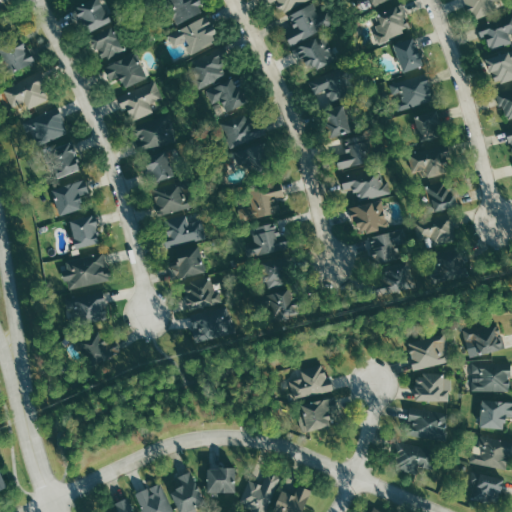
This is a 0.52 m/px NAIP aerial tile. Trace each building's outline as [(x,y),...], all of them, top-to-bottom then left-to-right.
[(110,21),(100,0),(71,0),(86,32),(110,21)] [(177,24),(204,9),(198,0),(164,0),(164,1),(177,24)] [(268,0),(270,3),(276,0),(282,13),(308,0),(268,0)] [(465,0),(473,20),(495,12),(492,4),(501,1),(501,0),(465,0)] [(288,14),(298,33),(287,38),(290,45),(332,24),(326,12),(320,15),(314,2),(288,14)] [(380,41),(410,30),(402,4),(376,13),(379,24),(375,26),(380,41)] [(511,42),(509,33),(511,31),(511,13),(480,23),(488,50),(511,43),(511,42)] [(215,44),(212,35),(216,34),(208,16),(168,32),(173,46),(185,41),(190,54),(215,44)] [(90,34),(100,60),(124,51),(114,25),(90,34)] [(336,59),(325,34),(297,46),(307,71),(336,59)] [(422,67),(416,37),(395,42),(401,72),(422,67)] [(0,46),(0,50),(8,72),(34,63),(25,38),(0,46)] [(511,49),(486,60),(496,85),(511,78),(511,49)] [(147,78),(136,52),(103,66),(109,81),(119,77),(124,87),(147,78)] [(190,69),(199,89),(229,74),(219,54),(190,69)] [(309,81),(321,106),(346,95),(335,70),(309,81)] [(397,110),(436,101),(429,71),(388,80),(393,99),(395,98),(397,110)] [(51,98),(38,72),(4,90),(13,107),(26,101),(30,109),(51,98)] [(216,110),(224,106),(227,111),(248,101),(237,76),(207,90),(216,110)] [(129,122),(159,110),(156,102),(163,100),(155,81),(119,96),(129,122)] [(511,117),(511,88),(497,92),(505,119),(511,117)] [(322,111),(329,137),(351,131),(344,104),(322,111)] [(68,134),(59,108),(31,118),(40,144),(68,134)] [(221,122),(232,148),(263,134),(252,108),(221,122)] [(415,115),(421,143),(440,139),(434,111),(415,115)] [(166,119),(132,132),(140,153),(174,140),(166,119)] [(232,150),(238,166),(266,154),(259,138),(232,150)] [(347,151),(335,155),(339,169),(374,159),(368,138),(345,145),(347,151)] [(56,178),(80,169),(69,141),(45,150),(56,178)] [(424,178),(444,173),(437,144),(407,152),(413,172),(422,170),(424,178)] [(144,163),(152,183),(177,173),(168,152),(144,163)] [(344,191),(355,188),(359,202),(389,192),(383,172),(371,176),(367,164),(339,173),(344,191)] [(51,189),(60,215),(82,207),(78,196),(89,192),(84,177),(51,189)] [(424,186),(431,213),(455,206),(447,179),(424,186)] [(151,190),(159,216),(189,207),(180,180),(151,190)] [(251,207),(239,209),(241,220),(281,212),(278,198),(285,196),(281,180),(247,188),(251,207)] [(349,208),(356,235),(389,226),(382,199),(349,208)] [(168,246),(204,238),(200,222),(190,224),(187,209),(161,215),(168,246)] [(97,213),(71,214),(73,246),(98,244),(97,213)] [(434,246),(443,244),(441,235),(454,233),(451,215),(414,222),(417,239),(432,237),(434,246)] [(253,227),(256,244),(249,245),(252,257),(286,250),(279,221),(253,227)] [(369,237),(376,264),(400,257),(397,248),(407,246),(402,228),(369,237)] [(195,244),(174,254),(178,262),(170,266),(177,281),(206,267),(195,244)] [(61,276),(65,291),(111,279),(104,252),(66,261),(69,274),(61,276)] [(283,263),(260,268),(267,294),(264,295),(271,322),(295,316),(283,263)] [(420,292),(411,265),(380,275),(384,285),(377,288),(382,304),(420,292)] [(189,310),(222,301),(220,291),(215,293),(211,276),(182,284),(189,310)] [(74,326),(108,317),(100,289),(67,298),(74,326)] [(189,310),(196,343),(234,336),(227,302),(189,310)] [(469,356),(504,349),(499,321),(464,328),(469,356)] [(121,357),(115,337),(105,340),(102,331),(81,337),(89,366),(121,357)] [(409,341),(413,369),(451,363),(446,335),(409,341)] [(472,390),(510,391),(511,362),(473,361),(472,390)] [(334,390),(331,376),(326,377),(323,364),(301,369),(303,377),(290,380),(295,399),(334,390)] [(416,374),(415,400),(451,401),(451,375),(416,374)] [(303,416),(300,416),(302,430),(330,427),(329,413),(337,412),(335,398),(301,402),(303,416)] [(511,416),(511,401),(481,400),(480,427),(504,428),(505,416),(511,416)] [(408,409),(407,435),(446,437),(447,411),(408,409)] [(506,470),(511,444),(511,441),(482,435),(480,447),(474,445),(470,461),(506,470)] [(417,465),(429,468),(434,450),(398,440),(394,456),(399,457),(396,468),(414,473),(417,465)] [(207,492),(235,492),(235,468),(207,467),(207,492)] [(504,480),(473,470),(467,489),(498,499),(504,480)] [(197,511),(195,504),(203,501),(192,471),(176,477),(180,487),(171,490),(179,511),(197,511)] [(266,511),(280,477),(267,472),(262,485),(249,480),(240,503),(253,508),(251,511),(266,511)] [(143,511),(174,511),(161,482),(135,493),(143,511)] [(295,495),(280,490),(272,511),(301,511),(310,489),(298,485),(295,495)] [(133,511),(129,498),(107,506),(108,511),(133,511)]
